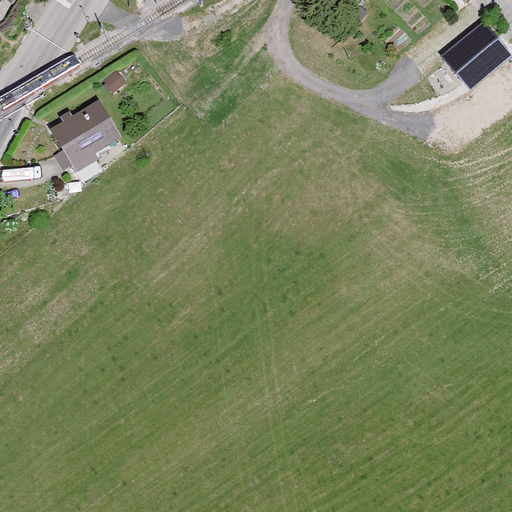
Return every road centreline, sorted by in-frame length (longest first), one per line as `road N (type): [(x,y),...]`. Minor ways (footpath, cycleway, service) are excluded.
road 1 (residential): [(77,4),(171,33),(246,0)]
road 2 (secondary): [(0,124),(77,4)]
